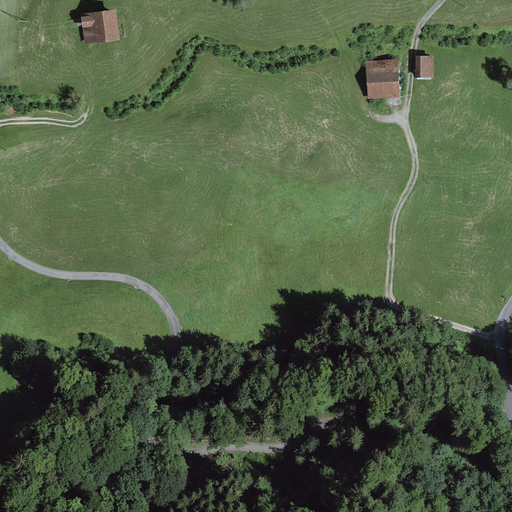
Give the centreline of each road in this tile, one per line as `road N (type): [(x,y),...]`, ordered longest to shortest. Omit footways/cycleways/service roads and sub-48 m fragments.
road 1 (track): [(500,342),(395,305),(389,294),(393,222),(414,178),(403,118),(417,24),(441,0)]
road 2 (unclassified): [(511,302),(500,342),(511,424)]
